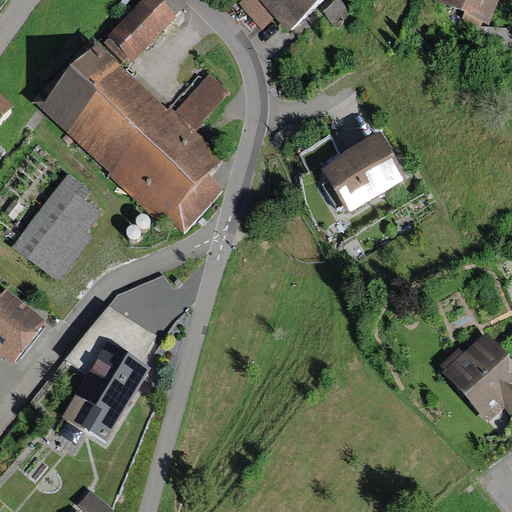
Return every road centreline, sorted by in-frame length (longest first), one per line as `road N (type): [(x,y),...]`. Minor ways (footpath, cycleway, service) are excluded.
road 1 (residential): [(222,241),(101,285),(0,413)]
road 2 (residential): [(222,241),(148,511)]
road 3 (residential): [(199,0),(240,41),(257,91),(244,176),(222,241)]
